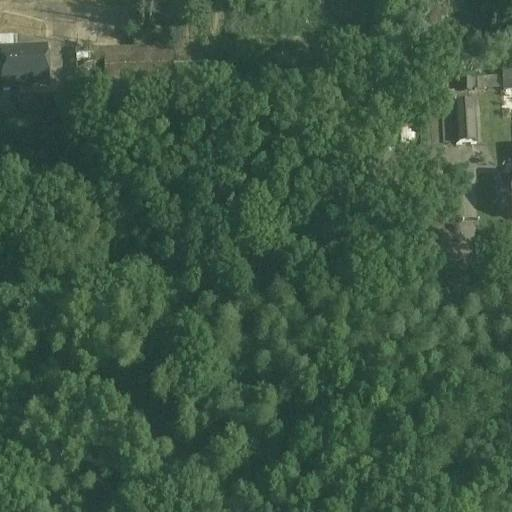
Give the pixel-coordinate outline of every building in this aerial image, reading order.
[(0,38),(0,62),(1,90),(49,87),(47,47),(15,49),(14,38),(0,38)] [(175,81),(175,75),(207,73),(206,52),(174,53),(174,47),(76,52),(78,100),(138,96),(137,82),(175,81)] [(511,73),(502,74),(503,93),(511,92),(511,73)] [(64,111),(63,91),(20,93),(21,113),(64,111)] [(477,147),(474,105),(454,106),(454,107),(441,108),(441,119),(431,120),(431,127),(430,127),(432,148),(427,148),(428,164),(444,163),(443,148),(456,147),(456,149),(477,147)] [(511,205),(511,177),(500,178),(500,193),(506,193),(511,198),(511,205)]
